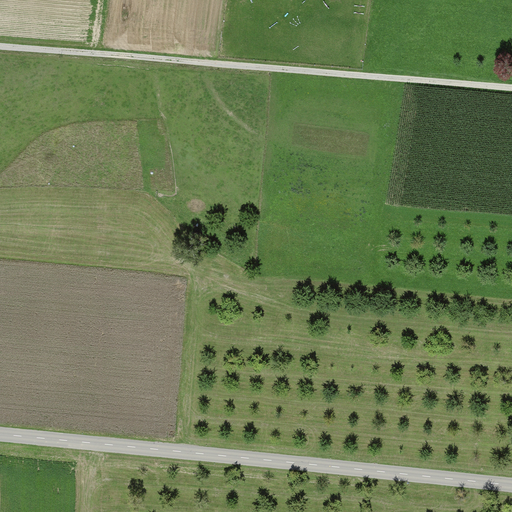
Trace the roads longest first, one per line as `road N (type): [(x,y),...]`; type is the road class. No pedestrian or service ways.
road 1 (tertiary): [(0,434),(511,485)]
road 2 (track): [(0,50),(511,90)]
